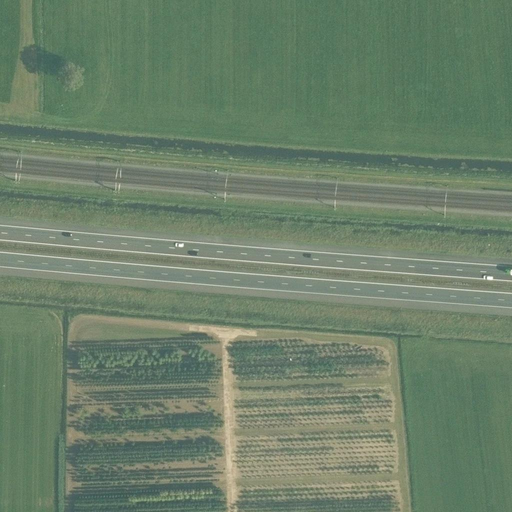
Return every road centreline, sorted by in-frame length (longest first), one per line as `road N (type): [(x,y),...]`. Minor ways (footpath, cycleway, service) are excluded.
road 1 (motorway): [(0,256),(511,299)]
road 2 (motorway): [(511,272),(0,232)]
road 3 (track): [(226,330),(232,511)]
